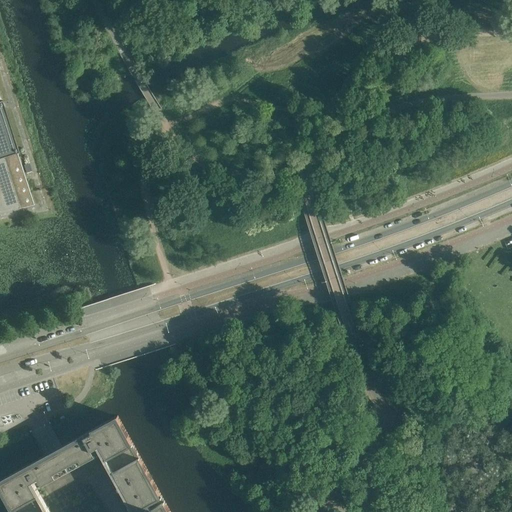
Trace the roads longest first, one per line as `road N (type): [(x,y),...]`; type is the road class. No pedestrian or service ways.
road 1 (secondary): [(511,183),(386,233),(0,358)]
road 2 (secondary): [(0,371),(341,266),(511,201)]
